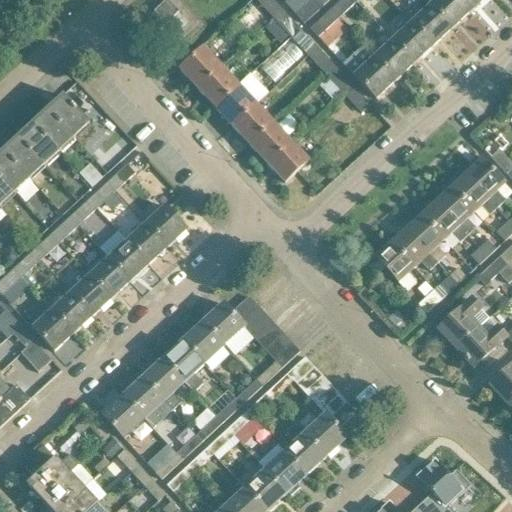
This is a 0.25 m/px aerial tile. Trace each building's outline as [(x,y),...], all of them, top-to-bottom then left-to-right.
[(166,26),(179,13),(167,0),(154,13),(166,26)] [(274,20),(282,12),(270,0),(257,0),(256,1),(274,20)] [(337,20),(355,3),(352,0),(341,0),(329,12),(337,20)] [(451,31),(470,13),(457,0),(437,0),(429,7),(451,31)] [(457,0),(470,13),(484,0),(457,0)] [(310,3),(296,17),(304,25),(319,12),(310,3)] [(432,48),(451,31),(429,7),(411,25),(432,48)] [(291,39),(299,31),(282,12),(274,20),(291,39)] [(317,38),(337,20),(329,12),(309,29),(317,38)] [(341,41),(360,24),(350,12),(330,29),(341,41)] [(413,65),(432,48),(411,25),(392,42),(413,65)] [(308,57),(317,49),(299,31),(291,39),(308,57)] [(395,83),(413,65),(392,42),(373,60),(395,83)] [(197,91),(221,69),(203,49),(179,71),(197,91)] [(326,76),(334,68),(317,49),(308,57),(326,76)] [(375,101),(395,83),(373,60),(354,77),(375,101)] [(343,95),(352,87),(334,68),(326,76),(343,95)] [(215,109),(238,88),(221,69),(197,91),(215,109)] [(352,87),(343,95),(361,114),(369,106),(352,87)] [(232,128),(255,106),(238,88),(215,109),(232,128)] [(45,114),(72,143),(89,126),(62,97),(45,114)] [(249,147),(273,125),(255,106),(232,128),(249,147)] [(57,156),(72,143),(45,114),(30,127),(57,156)] [(267,165),(290,144),(273,125),(249,147),(267,165)] [(206,134),(222,146),(228,138),(212,126),(206,134)] [(42,170),(57,156),(30,127),(15,141),(42,170)] [(0,155),(27,184),(42,170),(15,141),(0,155)] [(290,144),(267,165),(285,185),(308,163),(290,144)] [(498,169),(506,161),(499,152),(490,160),(498,169)] [(0,185),(12,198),(27,184),(0,155),(0,185)] [(465,176),(497,211),(505,204),(496,195),(505,187),(478,157),(470,165),(473,168),(465,176)] [(511,166),(506,161),(498,169),(505,177),(506,176),(511,183),(511,166)] [(101,179),(90,166),(80,176),(91,189),(101,179)] [(126,167),(107,184),(115,193),(134,175),(126,167)] [(489,219),(497,211),(465,176),(456,184),(453,180),(446,186),(474,216),(481,210),(489,219)] [(96,210),(115,193),(107,184),(89,202),(96,210)] [(0,209),(12,198),(0,185),(0,209)] [(466,223),(474,216),(446,186),(440,192),(444,196),(434,205),(466,239),(474,232),(466,223)] [(78,228),(96,210),(89,202),(70,219),(78,228)] [(459,247),(466,239),(434,205),(428,211),(424,207),(416,214),(444,244),(451,238),(459,247)] [(146,226),(167,249),(186,231),(165,208),(146,226)] [(437,251),(444,244),(416,214),(410,220),(414,224),(405,232),(437,267),(445,260),(437,251)] [(59,245),(78,228),(70,219),(51,236),(59,245)] [(508,240),(511,236),(511,227),(509,224),(500,232),(508,240)] [(148,266),(167,249),(146,226),(127,243),(148,266)] [(429,275),(437,267),(405,232),(398,238),(394,235),(387,241),(415,272),(421,266),(429,275)] [(40,262),(59,245),(51,236),(32,254),(40,262)] [(408,278),(415,272),(387,241),(380,248),(384,251),(375,259),(407,293),(415,285),(408,278)] [(129,284),(148,266),(127,243),(108,261),(129,284)] [(479,252),(486,260),(494,253),(487,245),(479,252)] [(507,269),(511,264),(511,247),(499,260),(507,269)] [(478,268),(486,260),(479,252),(470,260),(478,268)] [(22,280),(40,262),(32,254),(14,271),(22,280)] [(499,260),(478,280),(486,288),(499,276),(508,286),(511,282),(511,274),(507,269),(499,260)] [(110,301),(129,284),(108,261),(89,278),(110,301)] [(0,296),(2,298),(22,280),(14,271),(0,283),(0,296)] [(449,280),(456,288),(465,280),(457,272),(449,280)] [(92,318),(110,301),(89,278),(70,295),(92,318)] [(448,296),(456,288),(449,280),(441,287),(448,296)] [(434,292),(433,293),(419,306),(427,315),(442,301),(434,292)] [(73,336),(92,318),(70,295),(52,313),(73,336)] [(240,325),(258,309),(249,299),(231,315),(240,325)] [(452,319),(438,332),(455,351),(478,330),(489,320),(471,301),(452,319)] [(245,330),(240,325),(231,315),(223,306),(202,325),(225,349),(244,331),(245,330)] [(248,335),(267,318),(258,309),(240,325),(245,330),(244,331),(248,335)] [(0,319),(0,332),(3,335),(16,323),(7,313),(0,319)] [(53,353),(73,336),(52,313),(32,330),(53,353)] [(257,344),(275,327),(267,318),(248,335),(257,344)] [(405,319),(395,329),(401,335),(411,325),(405,319)] [(205,367),(225,349),(202,325),(182,343),(205,367)] [(265,354),(284,337),(275,327),(257,344),(265,354)] [(26,351),(34,343),(21,328),(12,336),(26,351)] [(478,330),(455,351),(473,370),(506,339),(498,330),(487,340),(478,330)] [(273,362),(292,345),(284,337),(265,354),(273,362)] [(195,377),(205,367),(182,343),(162,362),(185,386),(193,395),(203,386),(195,377)] [(35,344),(22,356),(38,374),(52,362),(35,344)] [(273,362),(276,365),(281,371),(300,354),(292,345),(273,362)] [(296,386),(314,370),(305,359),(287,376),(288,377),(294,384),(296,386)] [(173,397),(185,386),(162,362),(142,380),(172,412),(181,404),(173,397)] [(282,372),(281,371),(276,365),(257,383),(263,389),(282,372)] [(507,407),(511,402),(511,366),(504,374),(489,388),(507,407)] [(305,395),(323,379),(314,370),(296,386),(305,395)] [(274,402),(294,384),(288,377),(268,396),(274,402)] [(313,404),(331,388),(323,379),(305,395),(313,404)] [(0,380),(0,429),(30,402),(16,387),(11,392),(0,380)] [(152,430),(172,412),(142,380),(122,398),(152,430)] [(243,408),(263,389),(257,383),(237,402),(243,408)] [(207,407),(218,397),(207,386),(196,396),(207,407)] [(322,414),(340,397),(331,388),(313,404),(322,414)] [(254,420),(274,402),(268,396),(248,414),(254,420)] [(331,423),(349,406),(340,397),(322,414),(325,417),(326,417),(331,423)] [(152,430),(122,398),(102,417),(124,442),(145,423),(152,430)] [(223,427),(243,408),(237,402),(217,420),(223,427)] [(331,423),(339,431),(356,415),(349,406),(331,423)] [(234,439),(254,420),(248,414),(228,433),(234,439)] [(347,440),(339,431),(331,423),(326,417),(325,417),(305,436),(327,459),(347,440)] [(203,445),(223,427),(217,420),(197,439),(203,445)] [(110,437),(96,423),(89,429),(103,444),(110,437)] [(327,459),(305,436),(304,437),(295,426),(287,434),(296,444),(286,454),(307,477),(327,459)] [(214,457),(234,439),(228,433),(208,451),(214,457)] [(183,463),(203,445),(197,439),(177,457),(183,463)] [(101,452),(110,461),(122,450),(113,441),(101,452)] [(278,446),(258,465),(265,473),(287,496),(288,495),(291,498),(300,489),(297,487),(297,486),(307,477),(286,454),(278,446)] [(41,503),(70,477),(69,475),(78,466),(69,457),(60,466),(43,448),(22,467),(34,480),(26,487),(41,503)] [(194,475),(214,457),(208,451),(188,469),(194,475)] [(132,475),(139,469),(124,453),(117,459),(132,475)] [(163,482),(183,463),(177,457),(158,476),(163,482)] [(434,463),(417,479),(432,495),(418,509),(420,511),(450,511),(448,509),(470,488),(456,473),(449,479),(434,463)] [(241,481),(240,465),(228,466),(229,482),(241,481)] [(145,490),(152,483),(139,469),(132,475),(145,490)] [(174,493),(194,475),(188,469),(168,487),(174,493)] [(264,511),(269,511),(287,496),(265,473),(245,491),(264,511)] [(49,511),(61,511),(84,492),(70,477),(41,503),(49,511)] [(152,483),(145,490),(158,503),(165,497),(152,483)] [(228,511),(264,511),(245,491),(226,509),(228,511)] [(92,511),(98,507),(84,492),(61,511),(92,511)] [(211,511),(228,511),(226,509),(217,500),(208,509),(211,511)] [(179,511),(171,503),(162,511),(179,511)]
